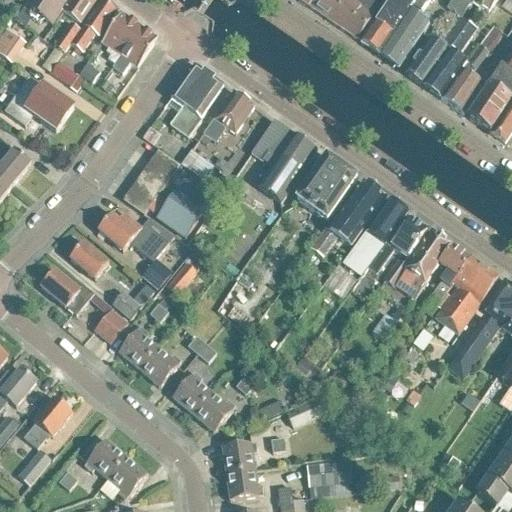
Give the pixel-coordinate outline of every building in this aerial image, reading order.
[(58,18),(70,0),(30,0),(24,10),(53,30),(60,20),(58,18)] [(80,28),(98,2),(95,0),(74,0),(64,16),(80,28)] [(293,0),(308,11),(315,0),(293,0)] [(345,6),(349,0),(315,0),(308,11),(332,28),(347,7),(345,6)] [(381,0),(383,1),(383,0),(349,0),(345,6),(347,7),(332,28),(357,45),(380,12),(373,8),(378,0),(381,0)] [(383,0),(383,1),(380,6),(386,10),(360,48),(398,75),(429,30),(418,22),(433,0),(444,0),(452,5),(455,0),(383,0)] [(463,18),(472,6),(463,0),(456,0),(447,14),(456,20),(460,15),(463,18)] [(511,8),(511,0),(488,0),(481,10),(490,16),(501,1),(511,8)] [(98,41),(116,15),(102,5),(71,49),(81,57),(94,38),(98,41)] [(114,70),(140,33),(121,19),(100,47),(108,53),(106,57),(111,60),(108,65),(114,70)] [(424,92),(468,29),(460,23),(443,47),(444,48),(442,51),(431,44),(406,79),(424,92)] [(64,58),(79,35),(70,28),(54,51),(64,58)] [(440,103),(466,68),(455,61),(457,58),(459,59),(476,34),(468,29),(424,92),(440,103)] [(140,33),(114,70),(112,72),(122,79),(130,68),(137,73),(157,44),(140,33)] [(26,48),(6,34),(0,42),(0,61),(11,69),(26,48)] [(471,81),(489,57),(479,50),(466,68),(440,103),(463,120),(482,89),(471,81)] [(511,63),(504,74),(501,71),(468,123),(490,139),(511,106),(511,63)] [(70,90),(77,80),(60,69),(53,78),(70,90)] [(93,88),(98,80),(85,71),(80,79),(93,88)] [(170,132),(188,145),(201,126),(199,125),(223,91),(195,71),(167,109),(180,119),(170,132)] [(78,97),(85,85),(79,81),(71,92),(78,97)] [(41,92),(28,82),(3,118),(23,132),(32,120),(56,138),(74,113),(42,91),(41,92)] [(235,140),(254,113),(233,98),(214,125),(213,124),(202,139),(215,149),(226,134),(235,140)] [(511,106),(490,139),(504,149),(511,137),(511,106)] [(280,208),(316,156),(274,127),(251,160),(261,167),(262,166),(271,172),(257,193),(280,208)] [(3,147),(0,150),(0,173),(16,187),(31,170),(3,147)] [(151,166),(172,181),(180,171),(158,155),(151,166)] [(213,173),(190,157),(180,171),(202,187),(213,173)] [(326,229),(357,185),(326,163),(295,207),(326,229)] [(165,191),(172,181),(151,166),(144,176),(165,191)] [(0,173),(0,201),(3,204),(16,187),(0,173)] [(158,201),(165,191),(144,176),(136,186),(158,201)] [(151,211),(158,201),(136,186),(129,196),(151,211)] [(352,253),(385,205),(363,189),(330,237),(325,237),(312,256),(324,264),(338,243),(352,253)] [(143,221),(151,211),(129,196),(122,206),(143,221)] [(187,244),(203,221),(174,200),(158,223),(187,244)] [(373,266),(382,253),(385,249),(406,219),(388,207),(366,238),(379,248),(377,251),(373,249),(365,260),(373,266)] [(142,234),(124,219),(119,226),(111,220),(97,237),(123,258),(130,250),(152,268),(156,264),(169,249),(146,230),(142,234)] [(406,219),(385,249),(406,264),(428,234),(406,219)] [(430,281),(452,251),(431,237),(406,272),(398,267),(386,284),(413,303),(429,281),(430,281)] [(94,286),(108,269),(83,248),(69,265),(94,286)] [(452,291),(471,264),(452,251),(430,281),(439,288),(422,312),(431,318),(451,290),(452,291)] [(382,253),(373,266),(370,270),(378,275),(389,259),(382,253)] [(152,268),(142,281),(160,296),(174,279),(156,264),(152,268)] [(471,264),(452,291),(456,293),(434,325),(458,341),(499,283),(471,264)] [(79,297),(55,277),(41,294),(75,323),(94,300),(84,292),(79,297)] [(511,343),(511,292),(504,287),(492,306),(493,307),(485,319),(502,331),(500,333),(501,336),(511,343)] [(143,311),(155,297),(147,290),(134,304),(143,311)] [(131,324),(142,312),(125,297),(113,310),(131,324)] [(185,302),(180,308),(189,315),(194,309),(185,302)] [(194,309),(189,315),(198,323),(204,317),(194,309)] [(251,323),(236,310),(227,321),(242,334),(251,323)] [(110,350),(127,330),(111,317),(95,337),(110,350)] [(463,384),(499,333),(483,322),(446,373),(463,384)] [(218,329),(213,335),(222,343),(228,337),(218,329)] [(147,331),(124,358),(141,373),(164,345),(147,331)] [(228,337),(222,343),(232,351),(237,345),(228,337)] [(196,341),(190,351),(210,365),(217,355),(196,341)] [(164,345),(141,373),(158,387),(181,359),(164,345)] [(251,357),(246,363),(256,371),(261,365),(251,357)] [(181,359),(158,387),(174,401),(198,373),(181,359)] [(511,392),(511,391),(511,360),(497,383),(511,392)] [(261,365),(256,371),(265,379),(270,372),(261,365)] [(198,373),(174,401),(191,414),(214,387),(198,373)] [(0,417),(8,408),(15,414),(36,389),(19,375),(0,397),(0,417)] [(214,387),(191,414),(208,428),(231,401),(214,387)] [(231,401),(208,428),(225,443),(248,415),(231,401)] [(36,455),(48,441),(51,444),(72,419),(53,403),(33,428),(35,430),(23,444),(36,455)] [(312,407),(307,414),(316,421),(321,415),(312,407)] [(321,415),(316,421),(325,429),(330,423),(321,415)] [(1,452),(17,432),(7,423),(0,431),(0,451),(1,452)] [(345,435),(340,441),(349,449),(354,443),(345,435)] [(273,436),(250,464),(268,479),(291,451),(273,436)] [(354,443),(349,449),(358,457),(363,451),(354,443)] [(511,511),(511,445),(475,499),(494,511),(511,511)] [(291,451),(268,479),(284,493),(307,465),(291,451)] [(30,492),(51,466),(52,465),(39,456),(17,482),(30,492)] [(452,462),(446,471),(454,476),(460,468),(452,462)] [(378,463),(373,469),(382,477),(387,471),(378,463)] [(307,465),(284,493),(301,506),(324,479),(307,465)] [(387,471),(382,477),(391,484),(396,478),(387,471)] [(141,476),(105,481),(108,504),(144,499),(141,476)] [(324,479),(301,506),(307,511),(324,511),(341,493),(324,479)] [(341,493),(324,511),(352,511),(357,506),(341,493)] [(60,499),(52,500),(53,511),(61,510),(60,499)] [(145,511),(144,499),(108,504),(109,511),(145,511)]
